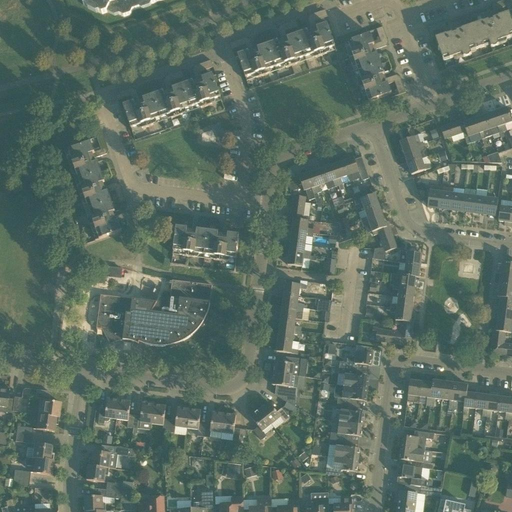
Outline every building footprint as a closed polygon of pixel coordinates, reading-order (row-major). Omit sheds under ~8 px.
[(82,0),(82,1),(83,6),(84,6),(87,7),(90,6),(98,10),(98,13),(99,13),(102,14),(102,15),(107,13),(109,10),(115,13),(118,12),(119,15),(124,17),(130,15),(131,15),(133,11),(139,9),(141,6),(149,3),(151,4),(152,4),(163,0),(82,0)] [(482,20),(481,20),(482,23),(472,26),(480,49),(484,47),(483,44),(489,42),(491,48),(499,45),(498,43),(511,38),(510,35),(511,34),(511,21),(509,13),(499,17),(497,10),(506,7),(508,12),(511,10),(511,7),(509,0),(506,0),(491,5),(494,15),(492,16),(490,10),(487,9),(485,13),(487,18),(482,20)] [(315,22),(328,17),(325,10),(310,16),(308,20),(312,32),(308,34),(307,32),(297,35),(305,58),(314,54),(315,58),(327,54),(325,51),(335,47),(327,25),(317,28),(315,22)] [(278,42),(267,45),(275,68),(285,65),(286,69),(297,65),(296,61),(305,58),(297,35),(287,38),(285,32),(298,27),(296,21),(280,26),(278,30),(283,43),(278,44),(278,42)] [(461,27),(456,29),(454,24),(449,22),(448,25),(450,30),(448,31),(444,22),(426,28),(430,39),(435,37),(433,32),(443,29),(445,36),(435,39),(439,49),(438,51),(440,52),(442,59),(449,56),(450,59),(463,55),(464,58),(471,55),(469,49),(475,47),(476,50),(480,49),(472,26),(462,30),(461,27)] [(381,65),(377,55),(375,56),(374,51),(386,47),(388,43),(383,27),(376,30),(380,39),(381,43),(374,45),(371,35),(348,43),(351,52),(347,54),(351,65),(355,64),(358,73),(381,65)] [(267,45),(257,49),(258,51),(254,53),(249,40),(245,38),(230,44),(232,50),(245,46),(248,52),(238,56),(245,78),(255,75),(256,79),(267,75),(266,71),(275,68),(267,45)] [(210,101),(220,98),(212,75),(202,79),(200,72),(213,67),(211,61),(195,66),(194,70),(198,83),(194,84),(193,82),(182,86),(190,108),(199,105),(201,109),(211,105),(210,101)] [(400,78),(396,76),(384,80),(382,76),(384,75),(381,65),(358,73),(361,82),(358,83),(362,94),(365,93),(369,103),(390,95),(391,98),(406,93),(400,78)] [(170,115),(171,119),(182,115),(181,111),(190,108),(182,86),(173,89),(171,82),(184,78),(181,71),(166,77),(164,80),(168,93),(164,95),(163,92),(153,96),(161,118),(170,115)] [(118,101),(131,96),(133,103),(123,106),(131,128),(140,125),(142,130),(153,126),(151,121),(161,118),(153,96),(143,99),(144,102),(139,103),(135,91),(131,89),(116,94),(118,101)] [(496,112),(503,132),(511,129),(511,122),(507,108),(496,112)] [(496,112),(485,116),(492,136),(503,132),(496,112)] [(485,116),(475,120),(481,140),(492,136),(485,116)] [(467,145),(481,140),(475,120),(464,123),(463,123),(468,138),(465,139),(467,145)] [(444,140),(446,139),(463,133),(465,139),(468,138),(463,123),(464,123),(463,121),(440,128),(444,140)] [(94,138),(96,138),(103,135),(101,129),(92,132),(94,138)] [(101,173),(98,163),(95,163),(94,159),(107,155),(108,151),(103,135),(96,138),(100,147),(93,150),(91,142),(68,150),(71,160),(68,162),(71,173),(75,172),(78,181),(101,173)] [(416,145),(414,137),(400,142),(404,153),(424,146),(423,143),(416,145)] [(424,146),(404,153),(408,164),(428,157),(425,150),(424,146)] [(498,153),(488,156),(487,157),(490,164),(502,164),(498,153)] [(428,157),(408,164),(411,176),(432,168),(428,157)] [(343,162),(348,176),(355,174),(357,180),(361,179),(354,159),(343,162)] [(348,176),(343,162),(332,166),(339,186),(340,191),(344,189),(342,183),(348,181),(347,177),(348,176)] [(339,186),(332,166),(321,170),(326,184),(328,190),(339,186)] [(326,184),(321,170),(310,174),(317,194),(321,192),(319,186),(326,184)] [(78,191),(82,202),(85,201),(89,210),(111,202),(108,193),(115,190),(119,203),(126,201),(120,186),(117,184),(104,188),(102,184),(105,183),(101,173),(78,181),(82,190),(78,191)] [(315,199),(316,203),(315,205),(323,206),(321,201),(320,202),(317,194),(310,174),(299,178),(304,191),(305,191),(309,201),(315,199)] [(298,190),(296,181),(288,184),(291,192),(298,190)] [(429,192),(428,203),(427,208),(434,209),(434,210),(435,210),(435,209),(439,210),(441,193),(429,192)] [(452,195),(441,193),(439,210),(443,210),(443,211),(444,211),(444,210),(450,211),(452,195)] [(365,211),(379,206),(375,195),(355,202),(356,206),(362,204),(365,211)] [(458,212),(462,213),(464,196),(452,195),(450,211),(457,212),(457,213),(458,213),(458,212)] [(309,218),(303,217),(306,198),(293,196),(290,220),(293,220),(308,222),(309,218)] [(475,198),(464,196),(462,213),(466,213),(466,214),(467,214),(467,213),(473,214),(475,198)] [(475,198),(473,214),(480,215),(480,216),(480,215),(485,215),(487,199),(475,198)] [(332,201),(335,208),(341,206),(338,199),(332,201)] [(489,216),(496,217),(498,201),(487,199),(485,215),(489,216),(489,217),(489,216)] [(125,219),(129,232),(136,230),(131,215),(127,213),(114,218),(113,213),(115,212),(111,202),(89,210),(92,219),(88,221),(92,231),(95,230),(99,240),(122,232),(118,222),(125,219)] [(361,220),(362,224),(382,217),(379,206),(365,211),(367,218),(361,220)] [(504,226),(510,227),(511,209),(500,207),(498,222),(505,223),(504,226)] [(184,226),(184,229),(176,228),(173,251),(183,253),(182,257),(194,258),(195,254),(204,255),(207,232),(197,230),(196,233),(192,232),(194,219),(191,215),(175,213),(174,220),(181,221),(181,226),(184,226)] [(370,226),(372,232),(386,227),(382,217),(362,224),(364,228),(370,226)] [(214,257),(214,261),(225,262),(226,258),(236,259),(239,236),(228,234),(229,228),(243,229),(244,222),(228,220),(224,223),(222,236),(218,236),(218,233),(207,232),(204,255),(214,257)] [(292,231),(313,234),(314,230),(307,229),(308,222),(293,220),(292,231)] [(389,226),(386,227),(372,232),(373,236),(379,235),(385,253),(397,249),(389,226)] [(291,243),(305,245),(306,237),(313,238),(313,234),(292,231),(291,243)] [(289,254),(310,257),(311,253),(304,252),(305,245),(291,243),(289,254)] [(406,265),(420,267),(422,255),(401,252),(400,256),(407,257),(406,265)] [(288,266),(302,268),(303,260),(310,261),(310,257),(289,254),(288,266)] [(511,264),(502,263),(501,274),(511,275),(511,264)] [(419,279),(420,267),(406,265),(405,272),(398,271),(398,275),(401,276),(416,278),(419,279)] [(121,269),(104,267),(105,268),(104,276),(121,278),(121,277),(120,277),(121,269)] [(511,275),(501,274),(499,286),(511,287),(511,275)] [(415,289),(416,278),(401,276),(400,283),(394,282),(393,286),(415,289)] [(160,296),(156,303),(132,300),(101,296),(97,330),(103,331),(110,344),(117,341),(125,341),(127,341),(130,341),(133,342),(135,343),(137,344),(139,345),(139,342),(142,344),(150,346),(159,347),(168,346),(168,349),(180,346),(179,343),(187,339),(194,333),(201,327),(203,328),(208,318),(206,316),(209,310),(210,303),(212,286),(172,281),(170,298),(160,296)] [(284,295),(298,297),(299,290),(306,291),(306,286),(285,284),(284,295)] [(399,291),(398,298),(413,300),(415,289),(393,286),(393,290),(399,291)] [(511,287),(499,286),(498,298),(501,298),(511,299),(511,287)] [(282,307),(303,309),(304,305),(297,304),(298,297),(284,295),(282,307)] [(412,312),(413,300),(398,298),(397,305),(391,305),(390,309),(412,312)] [(511,299),(501,298),(499,309),(511,310),(511,299)] [(328,320),(329,300),(317,299),(315,319),(328,320)] [(302,321),(303,313),(303,309),(282,307),(281,318),(295,320),(302,321)] [(396,314),(396,321),(413,323),(410,323),(412,312),(390,309),(390,313),(396,314)] [(511,310),(499,309),(498,321),(511,322),(511,310)] [(279,329),(300,332),(301,328),(295,327),(295,320),(281,318),(279,329)] [(401,326),(400,333),(398,345),(410,347),(413,323),(396,321),(395,325),(401,326)] [(511,326),(511,322),(498,321),(496,332),(511,334),(511,326)] [(375,342),(398,345),(400,333),(378,330),(378,329),(373,328),(372,334),(376,335),(375,342)] [(300,332),(279,329),(278,341),(292,343),(293,335),(300,336),(300,332)] [(496,332),(493,331),(490,355),(502,356),(504,344),(505,337),(510,338),(511,334),(496,332)] [(292,343),(278,341),(276,352),(297,355),(299,344),(292,343)] [(511,345),(504,344),(502,356),(511,357),(511,345)] [(348,357),(347,363),(340,363),(339,369),(356,371),(356,365),(370,367),(372,354),(356,352),(355,358),(348,357)] [(273,374),(298,378),(300,366),(301,360),(288,358),(288,364),(275,362),(273,374)] [(369,378),(355,377),(356,371),(339,369),(338,375),(345,376),(344,387),(367,390),(369,378)] [(282,400),(284,401),(295,407),(298,378),(273,374),(272,386),(279,386),(279,392),(283,394),(282,400)] [(419,404),(420,397),(419,397),(421,383),(410,381),(407,403),(419,404)] [(432,384),(433,384),(430,407),(434,408),(435,399),(442,400),(444,383),(433,381),(432,384)] [(419,397),(420,397),(427,398),(426,406),(430,407),(433,384),(432,384),(421,383),(419,397)] [(456,384),(444,383),(442,400),(449,401),(448,409),(453,410),(456,384)] [(458,402),(464,403),(465,403),(466,393),(467,394),(468,386),(456,384),(453,410),(457,410),(458,402)] [(12,413),(12,412),(14,400),(8,399),(9,389),(0,387),(0,407),(6,408),(6,412),(12,413)] [(337,398),(337,404),(351,406),(352,400),(366,402),(367,390),(344,387),(342,399),(337,398)] [(36,390),(35,398),(48,400),(49,392),(36,390)] [(466,393),(465,403),(464,403),(463,415),(467,415),(468,409),(476,410),(478,395),(467,394),(466,393)] [(489,396),(478,395),(476,410),(483,411),(482,417),(486,418),(489,396)] [(499,413),(501,398),(489,396),(486,418),(490,418),(491,412),(499,413)] [(14,400),(12,412),(20,413),(22,399),(14,398),(14,400)] [(505,420),(509,421),(511,400),(511,399),(501,398),(499,413),(506,414),(505,420)] [(116,420),(119,401),(107,400),(106,412),(100,412),(98,424),(104,425),(105,422),(107,422),(109,421),(109,419),(116,420)] [(56,418),(58,419),(60,404),(43,401),(41,416),(56,418)] [(119,401),(116,420),(128,421),(127,428),(133,429),(135,416),(129,415),(131,403),(119,401)] [(259,410),(271,425),(280,418),(284,423),(289,419),(281,409),(276,413),(269,403),(259,410)] [(152,425),(154,406),(143,404),(141,417),(135,416),(133,429),(151,431),(152,425)] [(341,411),(339,423),(363,426),(364,414),(350,412),(351,406),(337,404),(336,411),(341,411)] [(168,433),(170,421),(164,420),(166,407),(154,406),(152,425),(163,426),(162,432),(168,433)] [(170,421),(168,433),(174,434),(175,428),(187,429),(189,410),(178,409),(176,421),(170,421)] [(203,438),(205,425),(199,424),(201,412),(189,410),(187,429),(198,431),(197,437),(203,438)] [(259,410),(250,417),(258,428),(254,431),(261,441),(266,437),(262,432),(271,425),(259,410)] [(222,434),(224,415),(213,413),(211,426),(205,425),(203,438),(210,438),(210,432),(222,434)] [(41,416),(38,415),(36,430),(54,433),(56,418),(41,416)] [(233,435),(232,442),(239,442),(239,436),(247,437),(246,430),(234,429),(236,416),(224,415),(222,434),(233,435)] [(330,440),(347,442),(348,436),(361,438),(363,426),(339,423),(338,435),(330,434),(330,440)] [(17,427),(16,434),(32,437),(33,429),(17,427)] [(401,448),(425,452),(426,440),(433,441),(434,434),(418,432),(417,438),(403,437),(401,448)] [(16,434),(15,442),(31,444),(32,437),(16,434)] [(335,458),(358,461),(360,449),(346,448),(347,442),(330,440),(329,446),(336,447),(335,458)] [(50,461),(52,446),(34,444),(33,449),(27,449),(26,458),(50,461)] [(115,448),(114,455),(93,452),(91,466),(91,467),(106,469),(116,470),(118,456),(136,458),(137,451),(115,448)] [(410,462),(410,467),(422,469),(433,471),(433,465),(423,463),(425,452),(401,448),(400,460),(410,462)] [(25,466),(34,467),(33,474),(51,476),(53,461),(50,461),(26,458),(26,459),(25,460),(24,464),(25,465),(25,466)] [(325,475),(330,476),(343,477),(343,471),(357,473),(358,461),(335,458),(333,470),(326,469),(325,475)] [(104,483),(106,469),(91,467),(91,466),(88,466),(86,481),(104,483)] [(399,466),(397,478),(408,480),(407,486),(410,486),(421,488),(421,487),(428,488),(428,482),(421,481),(422,469),(410,467),(399,466)] [(14,471),(13,478),(29,480),(30,473),(14,471)] [(272,473),(274,482),(283,479),(280,471),(272,473)] [(29,480),(13,478),(12,486),(28,488),(29,480)] [(106,491),(122,493),(123,485),(107,483),(106,491)] [(432,488),(428,488),(421,487),(421,488),(420,495),(425,496),(440,498),(442,490),(432,488)] [(106,491),(103,490),(93,489),(92,497),(85,498),(84,511),(98,511),(103,511),(103,499),(106,499),(106,498),(121,500),(121,511),(132,511),(132,494),(122,493),(106,491)] [(423,511),(425,496),(420,495),(417,495),(417,494),(399,492),(396,511),(414,511),(415,510),(423,511)] [(202,509),(191,510),(191,511),(213,511),(213,493),(204,493),(204,495),(202,495),(202,509)] [(163,511),(163,498),(150,499),(150,504),(148,504),(148,510),(139,511),(163,511)] [(334,505),(334,511),(333,511),(352,511),(352,498),(341,499),(341,505),(334,505)] [(232,499),(232,506),(221,507),(220,511),(243,511),(243,499),(232,499)] [(271,511),(271,499),(257,499),(258,508),(250,509),(249,511),(271,511)] [(34,507),(14,507),(12,500),(5,502),(7,511),(34,511),(34,507)] [(328,511),(329,511),(329,505),(328,500),(311,501),(311,507),(306,507),(305,511),(328,511)] [(181,501),(181,509),(189,509),(189,501),(181,501)] [(464,511),(466,506),(446,501),(443,511),(464,511)] [(288,507),(278,508),(277,511),(299,511),(299,502),(288,503),(288,507)]
